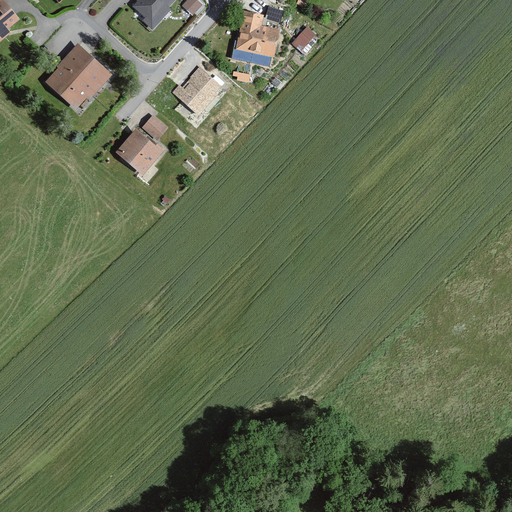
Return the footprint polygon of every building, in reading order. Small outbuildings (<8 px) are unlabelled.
[(0,0),(0,26),(14,17),(2,0),(0,0)] [(127,0),(151,21),(170,0),(127,0)] [(199,0),(184,0),(182,3),(192,13),(202,2),(199,0)] [(269,4),(265,17),(279,22),(283,9),(269,4)] [(234,44),(273,51),(277,29),(260,26),(262,14),(240,10),(234,44)] [(305,25),(292,37),(301,48),(315,35),(305,25)] [(49,82),(76,105),(106,70),(79,47),(49,82)] [(175,94),(196,108),(214,81),(193,67),(175,94)] [(261,88),(267,92),(273,84),(266,80),(261,88)] [(156,136),(166,124),(151,113),(142,125),(156,136)] [(121,154),(139,168),(157,145),(138,131),(121,154)]
